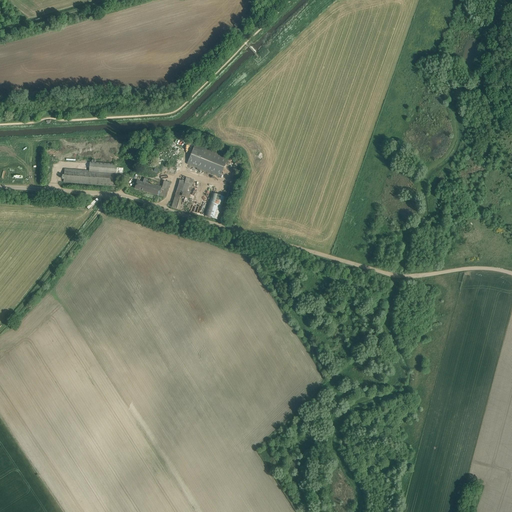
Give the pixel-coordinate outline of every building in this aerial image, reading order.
[(220,177),(228,158),(195,145),(187,164),(220,177)] [(123,179),(123,168),(117,168),(117,164),(90,162),(89,171),(65,169),(64,182),(119,186),(120,179),(123,179)] [(181,176),(173,202),(172,207),(181,210),(191,179),(181,176)] [(142,182),(137,181),(135,188),(159,196),(161,187),(147,183),(148,179),(144,178),(142,182)] [(219,219),(225,196),(212,192),(206,216),(219,219)]
